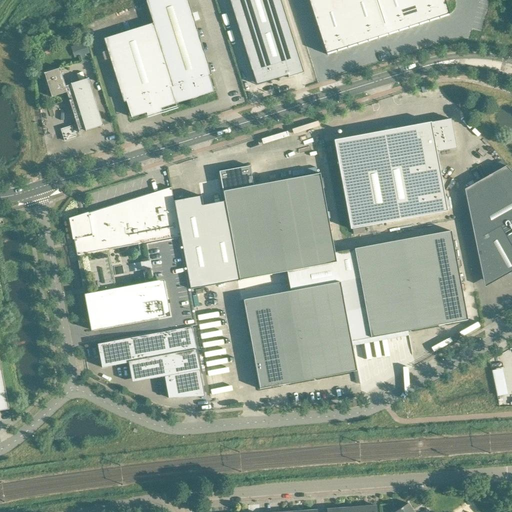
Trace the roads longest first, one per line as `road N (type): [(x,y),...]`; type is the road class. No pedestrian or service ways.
road 1 (unclassified): [(73,385),(171,430),(334,416),(385,401),(511,329)]
road 2 (secondary): [(37,188),(428,65)]
road 3 (tertiary): [(511,472),(179,496)]
road 4 (unclassified): [(73,385),(37,188)]
